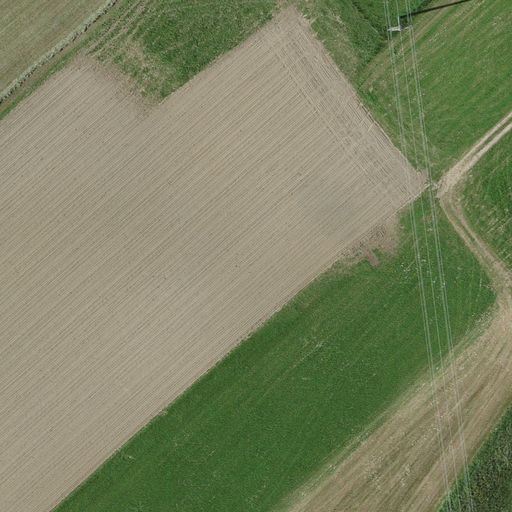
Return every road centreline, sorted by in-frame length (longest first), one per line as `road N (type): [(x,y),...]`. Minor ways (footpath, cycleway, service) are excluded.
road 1 (track): [(511,274),(456,199),(455,169),(511,123)]
road 2 (track): [(440,511),(511,414)]
